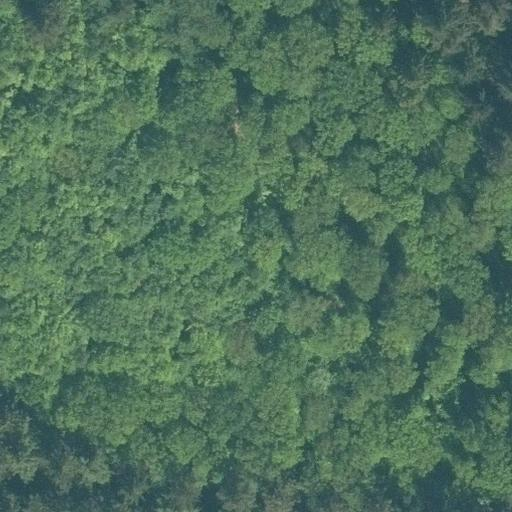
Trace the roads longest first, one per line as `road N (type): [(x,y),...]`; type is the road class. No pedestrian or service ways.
road 1 (tertiary): [(472,511),(0,447)]
road 2 (track): [(427,0),(511,167)]
